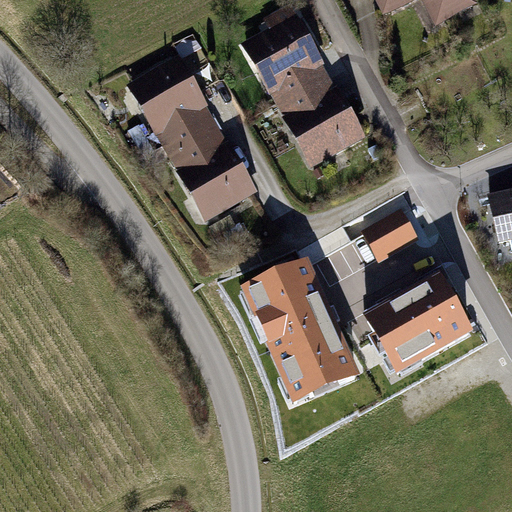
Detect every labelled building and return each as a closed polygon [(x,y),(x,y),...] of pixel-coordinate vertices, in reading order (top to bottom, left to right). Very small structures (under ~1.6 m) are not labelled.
[(474,0),(379,0),(389,20),(424,2),(436,26),(477,5),(474,0)] [(367,143),(292,6),(238,36),(314,172),(367,143)] [(182,56),(129,85),(208,225),(260,196),(182,56)] [(511,192),(491,196),(499,243),(511,241),(511,192)] [(301,401),(366,372),(313,257),(248,286),(301,401)] [(440,289),(368,329),(398,381),(469,340),(440,289)] [(492,391),(465,401),(476,433),(503,423),(492,391)]
